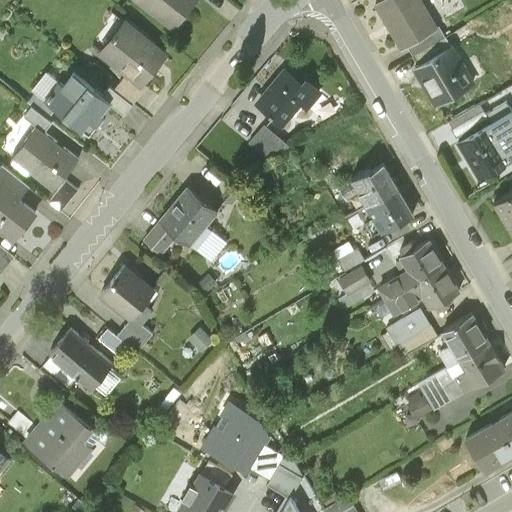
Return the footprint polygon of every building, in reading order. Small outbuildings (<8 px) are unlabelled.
[(137,0),(174,29),(196,0),(137,0)] [(435,27),(418,0),(377,0),(404,45),(409,42),(435,27)] [(167,50),(126,19),(100,53),(127,74),(141,84),(167,50)] [(435,27),(409,42),(414,52),(440,37),(435,27)] [(472,81),(451,44),(417,64),(439,100),(472,81)] [(301,80),(287,67),(257,100),(284,124),(301,105),(307,111),(325,91),(306,74),(301,80)] [(104,94),(74,71),(62,86),(58,83),(45,99),(56,108),(88,133),(95,124),(97,126),(104,117),(103,115),(112,103),(109,101),(111,100),(104,94)] [(141,84),(127,74),(114,89),(131,103),(144,87),(141,84)] [(111,100),(109,101),(112,103),(123,112),(131,103),(114,89),(110,86),(104,94),(111,100)] [(29,102),(33,105),(49,117),(56,108),(45,99),(37,92),(29,102)] [(461,133),(487,118),(479,103),(449,120),(458,135),(461,133)] [(26,114),(37,124),(43,129),(51,119),(49,117),(33,105),(26,114)] [(511,157),(511,143),(495,114),(487,118),(461,133),(484,173),(511,157)] [(290,139),(265,118),(248,138),(261,149),(284,147),(290,139)] [(43,129),(37,124),(13,155),(54,187),(78,157),(43,129)] [(352,201),(357,211),(400,187),(385,162),(370,171),(369,169),(351,179),(352,182),(340,189),(348,203),(352,201)] [(0,166),(0,177),(1,179),(20,194),(28,185),(3,163),(0,166)] [(20,194),(1,179),(0,180),(0,227),(14,239),(39,210),(20,194)] [(78,190),(66,180),(49,201),(51,202),(61,210),(78,190)] [(216,210),(188,187),(160,221),(178,236),(188,244),(216,210)] [(354,235),(366,228),(372,239),(415,216),(400,187),(357,211),(345,218),(354,235)] [(511,187),(496,197),(511,224),(511,187)] [(178,236),(160,221),(144,240),(162,254),(178,236)] [(387,299),(448,264),(432,238),(422,244),(419,239),(402,249),(405,254),(401,256),(402,259),(397,261),(403,271),(379,285),(387,299)] [(0,273),(15,255),(0,242),(0,273)] [(349,243),(334,251),(335,254),(339,260),(354,251),(349,243)] [(354,251),(339,260),(341,263),(347,273),(361,265),(366,261),(359,248),(354,251)] [(341,263),(339,260),(335,254),(323,261),(328,270),(341,263)] [(460,286),(448,264),(387,299),(395,313),(423,296),(429,306),(434,303),(437,309),(448,303),(444,296),(460,286)] [(155,289),(126,265),(102,294),(132,319),(138,324),(141,324),(151,312),(151,309),(143,303),(155,289)] [(371,280),(361,265),(347,273),(339,278),(348,293),(369,281),(371,280)] [(369,281),(348,293),(340,298),(345,307),(374,290),(369,281)] [(430,320),(422,306),(389,325),(390,327),(398,339),(401,337),(430,320)] [(458,359),(489,341),(472,312),(441,330),(449,344),(458,359)] [(138,324),(132,319),(119,335),(138,351),(153,333),(141,324),(138,324)] [(438,333),(430,320),(401,337),(409,350),(438,333)] [(113,362),(70,325),(49,350),(52,352),(77,374),(91,386),(113,362)] [(200,327),(189,338),(202,351),(213,341),(200,327)] [(387,346),(398,339),(390,327),(380,333),(387,346)] [(505,367),(489,341),(458,359),(450,364),(420,382),(435,408),(505,367)] [(450,364),(458,359),(449,344),(440,349),(450,364)] [(68,385),(77,374),(52,352),(42,362),(68,385)] [(180,391),(175,387),(162,403),(167,408),(180,391)] [(417,418),(432,409),(424,395),(422,396),(419,391),(407,399),(410,404),(409,405),(417,418)] [(224,412),(205,446),(248,471),(251,465),(265,442),(269,434),(261,419),(232,402),(236,396),(228,392),(218,409),(224,412)] [(91,427),(60,401),(47,418),(44,415),(26,436),(69,472),(91,446),(82,438),(91,427)] [(511,451),(511,407),(465,436),(484,468),(511,451)] [(19,412),(9,423),(22,434),(31,423),(19,412)] [(196,436),(182,428),(176,439),(191,446),(196,436)] [(283,453),(265,442),(251,465),(269,476),(278,462),(283,453)] [(0,469),(11,457),(0,448),(0,469)] [(207,461),(201,472),(225,487),(232,475),(207,461)] [(266,482),(286,495),(289,490),(292,493),(302,477),(278,462),(269,476),(266,482)] [(201,472),(178,510),(181,511),(222,511),(235,492),(225,487),(201,472)] [(286,495),(277,511),(304,511),(292,493),(289,490),(286,495)] [(360,511),(350,495),(325,509),(326,511),(360,511)] [(84,511),(89,506),(79,498),(70,509),(73,511),(84,511)]
